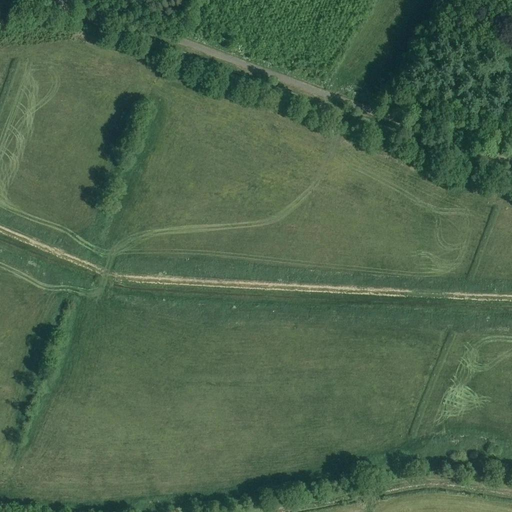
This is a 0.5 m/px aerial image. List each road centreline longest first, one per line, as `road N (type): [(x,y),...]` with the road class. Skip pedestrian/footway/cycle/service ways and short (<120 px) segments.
road 1 (track): [(57,0),(78,16),(511,176)]
road 2 (track): [(261,511),(425,478),(511,491)]
